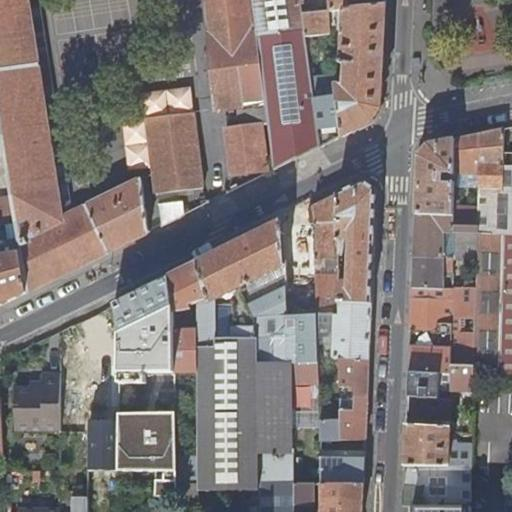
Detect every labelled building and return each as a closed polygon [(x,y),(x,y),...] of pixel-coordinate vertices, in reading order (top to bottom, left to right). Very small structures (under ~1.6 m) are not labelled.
[(0,0),(0,117),(12,196),(16,221),(21,252),(27,293),(69,272),(151,232),(151,229),(150,229),(144,181),(64,220),(29,0),(0,0)] [(246,105),(267,101),(255,0),(204,0),(215,111),(239,108),(246,107),(246,105)] [(255,0),(267,101),(270,125),(276,170),(304,157),(323,147),(316,100),(314,84),(314,78),(308,38),(305,14),(304,4),(303,0),(255,0)] [(330,11),(329,0),(316,0),(317,3),(304,4),(305,14),(330,11)] [(329,0),(330,11),(388,5),(388,0),(329,0)] [(349,72),(337,73),(340,96),(344,137),(359,129),(374,122),(383,109),(385,76),(388,5),(330,11),(305,14),(308,38),(333,35),(332,26),(348,25),(346,64),(349,64),(349,72)] [(316,100),(340,96),(337,73),(333,35),(308,38),(314,78),(319,77),(320,84),(314,84),(316,100)] [(340,96),(316,100),(323,147),(334,142),(344,137),(340,96)] [(246,107),(239,108),(242,128),(263,125),(270,125),(267,101),(246,105),(246,107)] [(158,194),(181,192),(204,189),(196,112),(150,119),(158,194)] [(263,125),(242,128),(228,129),(233,176),(269,171),(263,125)] [(505,189),(505,168),(507,129),(481,135),(480,175),(480,187),(480,189),(505,189)] [(456,175),(480,175),(481,135),(469,137),(457,139),(456,175)] [(444,175),(456,175),(457,139),(429,145),(420,156),(419,178),(417,214),(455,216),(455,213),(456,187),(456,185),(444,184),(444,175)] [(478,234),(511,234),(511,167),(505,168),(505,189),(480,189),(479,214),(479,227),(478,234)] [(444,184),(456,185),(456,175),(444,175),(444,184)] [(456,187),(480,187),(480,175),(456,175),(456,185),(456,187)] [(349,283),(339,283),(339,303),(373,302),(376,245),(378,189),(365,182),(351,188),(337,195),(338,224),(338,254),(350,254),(349,283)] [(480,187),(456,187),(455,213),(479,214),(480,189),(480,187)] [(181,192),(158,194),(160,205),(182,202),(181,192)] [(332,224),(338,224),(337,195),(323,202),(309,209),(310,224),(315,223),(317,265),(320,265),(320,259),(334,259),(332,224)] [(12,196),(0,198),(0,223),(16,221),(12,196)] [(182,202),(160,205),(162,223),(160,223),(161,227),(185,215),(184,202),(182,202)] [(479,214),(455,213),(455,216),(455,226),(479,227),(479,214)] [(455,233),(455,226),(455,216),(417,214),(416,237),(415,257),(444,258),(444,233),(455,233)] [(210,303),(286,267),(284,226),(283,222),(233,247),(199,263),(209,300),(210,303)] [(315,265),(317,265),(315,223),(310,224),(310,225),(284,226),(286,267),(287,292),(305,292),(304,269),(297,269),(296,260),(315,259),(315,265)] [(317,277),(327,277),(339,277),(338,254),(338,224),(332,224),(334,259),(320,259),(320,265),(317,265),(317,277)] [(454,257),(455,233),(444,233),(444,258),(454,258),(454,257)] [(478,234),(455,233),(454,257),(478,258),(478,234)] [(511,374),(511,234),(478,234),(478,258),(477,288),(477,312),(476,347),(475,364),(475,366),(475,372),(511,374)] [(0,306),(27,293),(21,252),(0,255),(0,306)] [(444,263),(444,258),(415,257),(414,272),(414,288),(443,289),(444,263)] [(454,257),(454,258),(454,264),(454,287),(477,288),(478,258),(454,257)] [(191,306),(198,304),(209,300),(199,263),(184,271),(171,277),(175,307),(175,320),(180,320),(180,311),(192,310),(191,306)] [(286,267),(210,303),(209,303),(209,319),(288,316),(287,292),(286,267)] [(147,383),(147,373),(176,372),(175,330),(175,320),(175,307),(171,277),(115,304),(121,328),(120,383),(147,383)] [(327,293),(327,277),(317,277),(317,281),(318,293),(327,293)] [(318,293),(317,281),(318,314),(323,314),(335,314),(339,314),(339,303),(339,283),(339,277),(327,277),(327,293),(318,293)] [(454,289),(453,301),(453,312),(477,312),(477,288),(454,287),(454,289)] [(453,301),(454,289),(443,289),(414,288),(413,299),(446,300),(453,301)] [(445,324),(446,300),(413,299),(412,332),(411,347),(410,373),(424,374),(452,374),(452,365),(452,363),(453,346),(453,325),(445,324)] [(209,303),(210,303),(209,300),(198,304),(198,330),(199,371),(199,486),(199,491),(261,490),(260,454),(259,365),(320,364),(318,314),(288,316),(209,319),(209,303)] [(445,324),(453,325),(453,312),(453,301),(446,300),(445,324)] [(335,314),(336,359),(336,364),(341,364),(340,360),(371,361),(372,328),(373,302),(339,303),(339,314),(335,314)] [(477,312),(453,312),(453,325),(453,346),(476,347),(477,312)] [(336,359),(335,314),(323,314),(325,359),(336,359)] [(198,330),(175,330),(176,372),(199,371),(198,330)] [(476,347),(453,346),(452,363),(475,364),(476,347)] [(356,388),(356,400),(369,400),(370,388),(371,361),(340,360),(341,364),(341,387),(356,388)] [(294,384),(321,383),(320,364),(259,365),(260,454),(295,454),(294,384)] [(452,391),(475,392),(475,372),(475,366),(452,365),(452,374),(452,391)] [(19,431),(61,430),(61,373),(45,374),(45,382),(34,383),(34,388),(17,388),(19,431)] [(89,373),(83,373),(83,396),(70,396),(71,432),(73,432),(90,432),(89,373)] [(450,467),(451,400),(437,400),(423,400),(408,399),(406,444),(405,467),(450,467)] [(356,410),(341,410),(342,420),(342,440),(367,440),(368,417),(369,400),(356,400),(356,410)] [(176,412),(120,413),(119,469),(157,469),(156,497),(177,497),(176,412)] [(322,441),(342,440),(342,420),(322,420),(322,441)] [(73,469),(89,469),(90,432),(73,432),(73,469)] [(367,453),(323,452),(323,484),(366,484),(367,463),(367,453)] [(261,490),(261,511),(295,511),(295,484),(295,454),(260,454),(261,490)] [(455,457),(455,467),(473,467),(473,458),(455,457)] [(472,509),(473,467),(455,467),(450,467),(405,467),(405,477),(404,492),(404,507),(413,507),(471,509),(472,509)] [(315,484),(295,484),(295,511),(303,511),(304,505),(315,505),(315,484)] [(364,511),(365,489),(366,484),(323,484),(322,511),(364,511)] [(73,511),(88,511),(89,497),(74,497),(73,511)]
